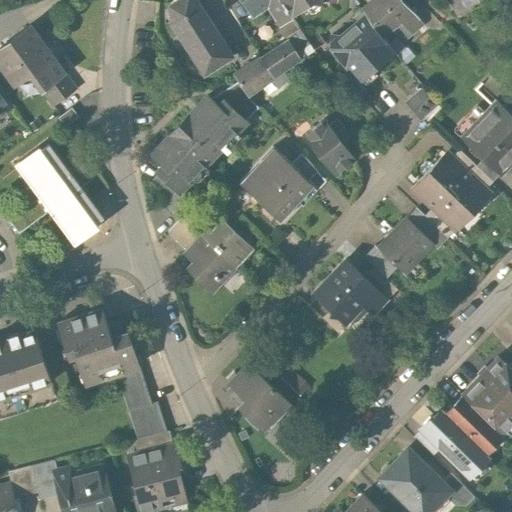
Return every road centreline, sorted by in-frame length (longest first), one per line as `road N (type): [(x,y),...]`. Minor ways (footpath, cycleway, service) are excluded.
road 1 (residential): [(511,292),(298,511)]
road 2 (residential): [(192,381),(372,191),(387,164)]
road 3 (residential): [(120,0),(112,89),(137,251)]
road 4 (residential): [(192,381),(224,458),(258,511)]
road 5 (residential): [(0,294),(137,251)]
road 6 (residential): [(137,251),(192,381)]
